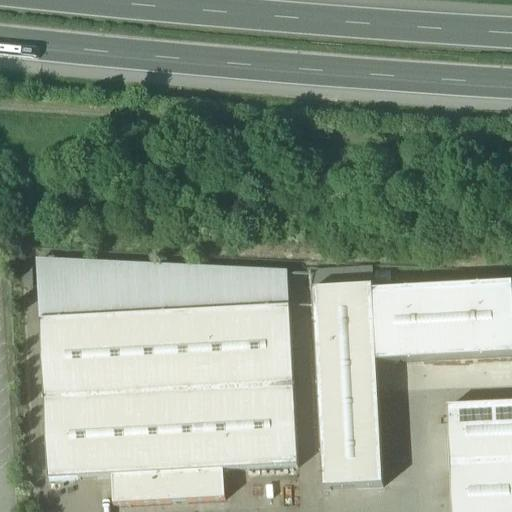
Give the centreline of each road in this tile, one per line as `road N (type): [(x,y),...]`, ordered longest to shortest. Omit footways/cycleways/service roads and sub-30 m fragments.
road 1 (track): [(0,114),(511,166)]
road 2 (motorway): [(0,37),(511,84)]
road 3 (motorway): [(511,32),(158,0)]
